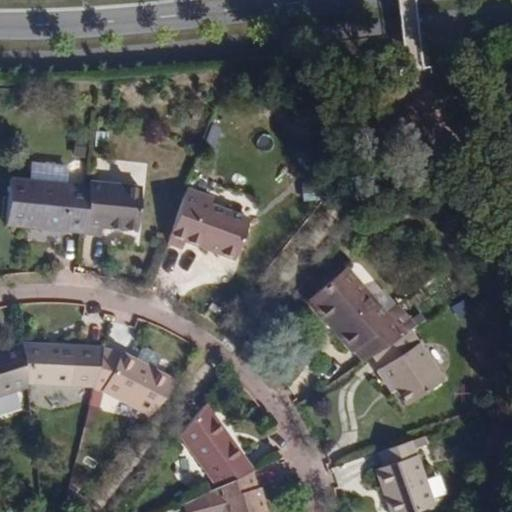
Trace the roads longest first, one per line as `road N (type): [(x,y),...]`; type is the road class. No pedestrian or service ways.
road 1 (residential): [(322,511),(315,475),(230,357),(145,305),(77,290),(0,293)]
road 2 (secondary): [(0,31),(56,33),(351,0)]
